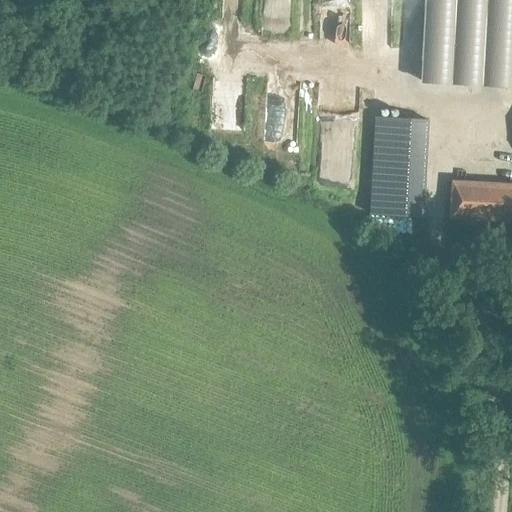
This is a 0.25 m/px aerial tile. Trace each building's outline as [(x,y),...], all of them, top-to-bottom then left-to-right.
[(383,0),(364,0),(363,24),(383,25),(383,0)] [(511,0),(425,0),(421,81),(511,85),(511,0)] [(366,54),(379,50),(376,39),(362,43),(366,54)] [(259,94),(216,93),(216,114),(258,115),(259,94)] [(353,95),(356,125),(369,124),(366,94),(353,95)] [(428,120),(377,117),(371,215),(423,217),(428,120)] [(511,223),(511,183),(452,181),(449,220),(511,223)]
